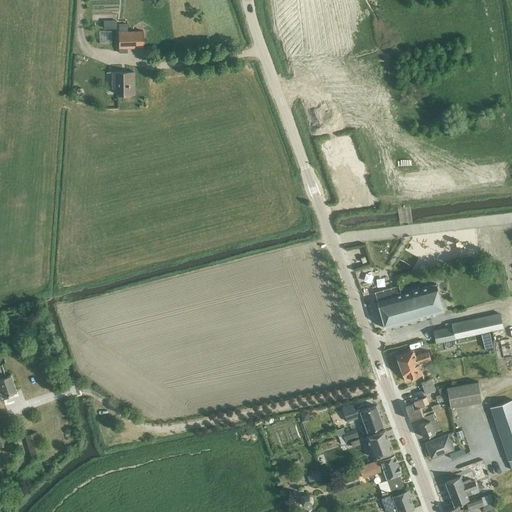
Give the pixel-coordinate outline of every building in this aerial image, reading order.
[(127,48),(143,47),(143,31),(127,32),(127,24),(119,24),(119,47),(119,53),(127,53),(127,48)] [(134,72),(112,72),(112,88),(117,88),(117,95),(134,94),(134,72)] [(407,222),(407,232),(416,233),(416,222),(407,222)] [(377,300),(385,328),(444,311),(436,284),(377,300)] [(436,342),(503,328),(500,314),(451,324),(452,326),(433,330),(436,342)] [(489,332),(481,334),(483,341),(491,339),(489,332)] [(414,349),(396,355),(399,363),(407,360),(409,363),(418,360),(420,365),(422,364),(421,361),(430,358),(427,351),(416,355),(414,349)] [(407,360),(399,363),(405,381),(423,375),(420,365),(418,360),(409,363),(407,360)] [(17,391),(11,374),(6,376),(2,364),(0,364),(0,396),(1,400),(8,397),(7,394),(17,391)] [(421,383),(423,389),(434,385),(432,379),(421,383)] [(482,401),(478,381),(447,387),(450,407),(482,401)] [(436,391),(434,385),(423,389),(425,395),(436,391)] [(414,403),(405,407),(410,419),(424,414),(422,407),(430,404),(427,396),(414,401),(414,403)] [(511,399),(490,407),(511,470),(511,469),(511,399)] [(368,430),(384,425),(378,405),(362,411),(361,409),(357,411),(354,403),(343,407),(348,420),(363,415),(368,430)] [(307,412),(301,414),(303,421),(309,419),(307,412)] [(432,423),(437,421),(434,413),(425,417),(426,421),(420,424),(425,437),(436,433),(432,423)] [(367,436),(375,457),(394,450),(386,429),(367,436)] [(32,459),(44,455),(36,431),(24,435),(32,459)] [(455,449),(449,434),(427,443),(433,458),(455,449)] [(358,438),(351,441),(353,446),(360,444),(358,438)] [(385,469),(388,479),(379,483),(383,493),(404,486),(400,475),(399,475),(398,473),(402,472),(396,454),(382,459),(381,458),(360,466),(364,477),(385,469)] [(320,471),(308,476),(311,483),(323,478),(320,471)] [(471,481),(470,479),(463,482),(461,476),(446,482),(455,504),(469,499),(466,492),(478,488),(475,480),(471,481)] [(393,495),(382,500),(386,510),(387,509),(388,511),(403,511),(415,508),(408,490),(393,495)] [(315,498),(314,498),(314,497),(314,496),(313,496),(313,495),(312,495),(311,495),(311,494),(310,494),(309,494),(308,494),(307,494),(306,494),(306,495),(305,495),(304,496),(303,497),(303,498),(302,499),(302,500),(302,501),(302,502),(303,502),(303,503),(303,504),(304,504),(304,505),(305,505),(305,506),(306,506),(307,506),(307,507),(308,507),(309,507),(310,507),(310,506),(311,506),(312,506),(313,505),(314,504),(314,503),(315,502),(315,501),(315,500),(315,499),(315,498)] [(470,509),(485,504),(483,497),(468,502),(470,509)]
